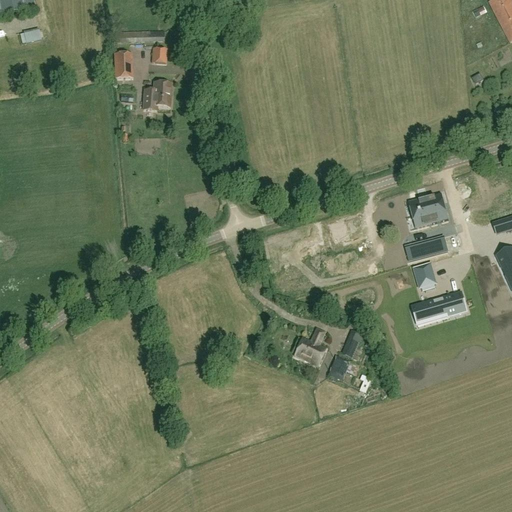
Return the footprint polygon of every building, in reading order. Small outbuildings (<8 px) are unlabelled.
[(0,0),(0,22),(5,21),(4,17),(35,11),(32,0),(0,0)] [(511,45),(511,44),(511,5),(509,0),(495,0),(489,3),(511,45)] [(22,46),(41,42),(39,30),(23,33),(24,36),(20,36),(22,46)] [(164,43),(163,33),(111,35),(112,45),(164,43)] [(152,50),(152,65),(167,66),(167,50),(152,50)] [(133,81),(132,56),(114,56),(115,81),(133,81)] [(476,86),(483,82),(480,76),(473,80),(476,86)] [(153,92),(144,92),(143,113),(157,114),(158,108),(171,109),(172,85),(154,84),(153,92)] [(441,196),(412,204),(415,217),(443,210),(445,209),(441,196)] [(415,217),(413,217),(417,230),(446,223),(443,210),(415,217)] [(511,219),(503,222),(507,234),(511,231),(511,219)] [(424,244),(406,249),(409,263),(428,259),(424,244)] [(482,248),(471,253),(479,271),(490,266),(482,248)] [(511,251),(496,258),(510,287),(511,285),(511,251)] [(431,267),(415,271),(421,290),(423,290),(423,292),(435,289),(434,286),(436,286),(431,267)] [(395,283),(392,300),(406,302),(409,285),(395,283)] [(462,296),(419,309),(423,324),(448,316),(449,318),(467,313),(462,296)] [(477,318),(478,325),(491,324),(490,316),(477,318)] [(481,331),(494,327),(493,323),(479,327),(481,331)] [(294,358),(318,368),(326,351),(319,348),(325,335),(316,331),(311,343),(302,339),(294,358)] [(349,338),(341,356),(353,361),(360,342),(349,338)] [(357,368),(349,365),(349,364),(336,359),(329,377),(342,382),(345,374),(353,377),(357,368)] [(365,395),(370,383),(364,381),(359,393),(365,395)]
